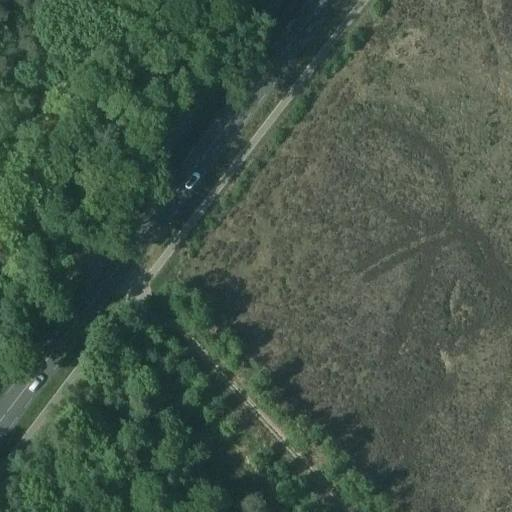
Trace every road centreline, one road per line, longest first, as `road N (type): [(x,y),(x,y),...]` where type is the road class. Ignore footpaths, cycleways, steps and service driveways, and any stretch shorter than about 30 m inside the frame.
road 1 (primary): [(0,421),(324,0)]
road 2 (track): [(86,255),(153,303),(350,511)]
road 3 (track): [(0,212),(106,100),(163,0)]
road 4 (track): [(127,0),(82,75),(0,158)]
